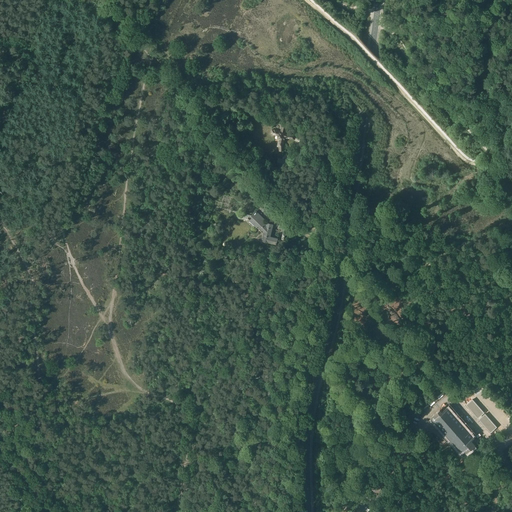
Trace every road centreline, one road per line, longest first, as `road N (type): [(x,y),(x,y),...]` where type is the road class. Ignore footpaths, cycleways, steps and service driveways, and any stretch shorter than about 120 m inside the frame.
road 1 (secondary): [(308,511),(311,400),(336,314),(378,0)]
road 2 (track): [(109,326),(139,108),(157,52)]
road 3 (track): [(307,0),(462,158),(505,170)]
road 4 (unknown): [(0,217),(32,279),(43,393),(3,436)]
road 5 (unknown): [(352,0),(380,20),(511,182)]
road 6 (track): [(3,436),(78,358),(112,301)]
road 7 (unknown): [(43,0),(0,122)]
